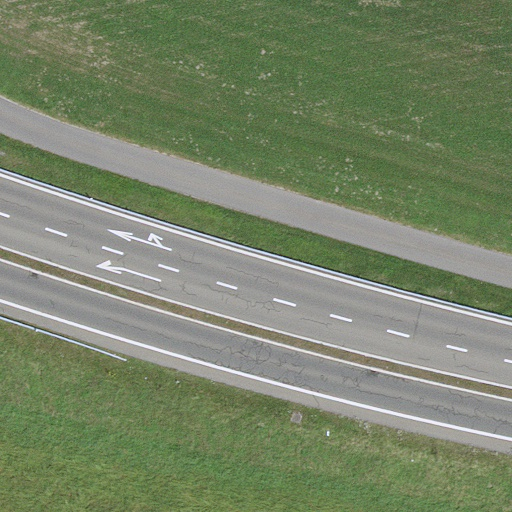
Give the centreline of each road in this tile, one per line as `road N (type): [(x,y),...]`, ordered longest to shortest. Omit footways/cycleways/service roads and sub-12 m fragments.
road 1 (unclassified): [(511,272),(207,185),(0,115)]
road 2 (primary): [(511,359),(239,290),(0,211)]
road 3 (primary): [(0,280),(150,328),(511,421)]
